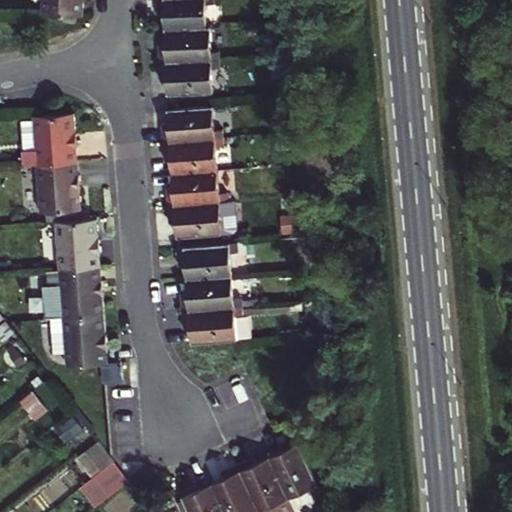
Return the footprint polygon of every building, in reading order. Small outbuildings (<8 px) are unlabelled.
[(42,0),(42,14),(83,15),(83,0),(42,0)] [(159,13),(166,13),(166,29),(208,28),(207,4),(215,4),(214,0),(158,0),(159,5),(159,13)] [(166,43),(160,43),(160,52),(161,61),(221,59),(220,51),(212,51),(211,27),(208,28),(166,29),(166,43)] [(221,59),(161,61),(161,70),(161,79),(168,79),(168,94),(214,92),(213,68),(221,67),(221,59)] [(214,105),(169,109),(170,123),(163,124),(164,133),(164,142),(224,137),(224,129),(216,130),(214,105)] [(74,112),(34,115),(34,119),(22,120),(24,150),(22,151),(23,165),(38,164),(78,161),(77,147),(78,147),(77,140),(77,133),(76,133),(74,112)] [(224,137),(164,142),(165,151),(166,160),(172,159),(173,173),(219,170),(217,146),(230,145),(230,138),(224,138),(224,137)] [(78,161),(38,164),(41,212),(82,209),(81,199),(80,189),(81,188),(80,174),(79,174),(78,161)] [(219,170),(173,173),(174,186),(167,187),(168,196),(169,205),(229,200),(228,192),(220,193),(219,170)] [(229,200),(169,205),(169,214),(170,223),(176,222),(177,237),(234,233),(238,229),(235,200),(229,200)] [(298,215),(285,216),(286,233),(299,232),(298,215)] [(98,218),(57,221),(60,269),(101,266),(100,252),(101,252),(100,245),(100,238),(99,238),(98,218)] [(239,250),(238,243),(178,247),(179,256),(180,265),(186,265),(187,279),(233,275),(231,251),(239,250)] [(101,266),(60,269),(62,284),(64,317),(104,314),(103,294),(104,294),(103,287),(103,280),(102,280),(101,266)] [(233,275),(187,279),(188,292),(182,293),(183,302),(183,311),(243,307),(243,298),(235,299),(233,275)] [(52,318),(64,317),(62,284),(48,285),(50,318),(52,318)] [(243,307),(183,311),(184,319),(185,328),(191,328),(192,343),(237,339),(236,315),(244,314),(243,307)] [(64,317),(52,318),(55,353),(67,352),(67,365),(108,362),(107,349),(108,349),(107,342),(107,335),(106,335),(104,314),(64,317)] [(39,400),(29,407),(37,418),(48,411),(39,400)] [(75,415),(60,427),(69,439),(84,427),(75,415)] [(41,424),(48,432),(55,426),(49,418),(41,424)] [(325,501),(321,492),(297,437),(288,441),(279,445),(282,451),(269,457),(288,498),(311,487),(318,504),(325,501)] [(99,441),(87,450),(101,470),(114,461),(111,456),(99,441)] [(87,450),(79,457),(94,476),(101,470),(87,450)] [(295,511),(288,498),(269,457),(257,463),(255,456),(246,460),(238,464),(260,511),(295,511)] [(94,476),(80,487),(95,506),(129,480),(114,461),(101,470),(94,476)] [(260,511),(238,464),(230,468),(222,472),(225,478),(212,483),(225,511),(260,511)] [(225,511),(212,483),(200,489),(197,483),(188,487),(180,491),(189,511),(225,511)] [(311,487),(288,498),(295,511),(298,511),(318,504),(311,487)] [(332,498),(328,489),(321,492),(325,501),(332,498)]
